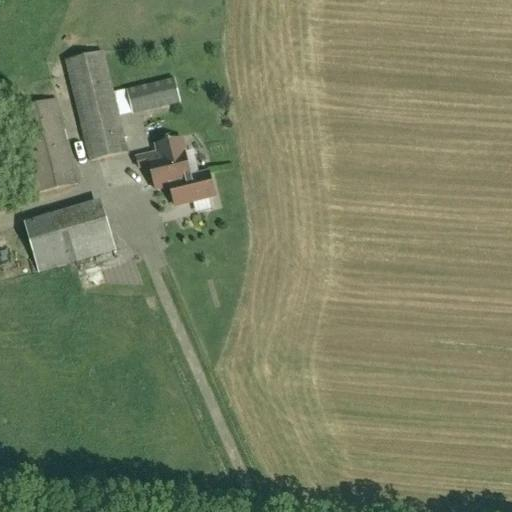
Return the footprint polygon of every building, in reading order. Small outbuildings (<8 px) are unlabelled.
[(90,163),(127,154),(103,54),(66,63),(90,163)] [(126,91),(132,116),(181,105),(175,80),(126,91)] [(36,195),(77,185),(57,101),(16,111),(36,195)] [(192,182),(191,178),(182,140),(160,146),(162,153),(136,160),(139,169),(149,167),(155,191),(170,187),(172,194),(176,193),(178,189),(178,185),(192,182)] [(176,193),(172,194),(175,207),(214,197),(209,174),(191,178),(192,182),(178,185),(178,189),(176,193)] [(38,274),(116,252),(101,201),(23,223),(38,274)]
